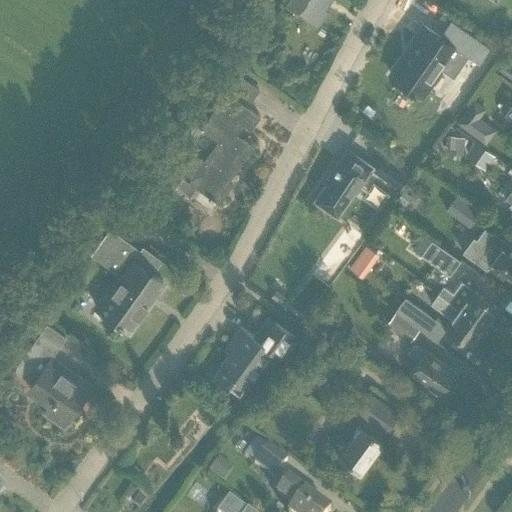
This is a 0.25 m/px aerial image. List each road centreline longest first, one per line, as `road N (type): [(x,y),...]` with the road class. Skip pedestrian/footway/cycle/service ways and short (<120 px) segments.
road 1 (residential): [(61,511),(225,283),(376,0)]
road 2 (secondary): [(439,511),(511,411)]
